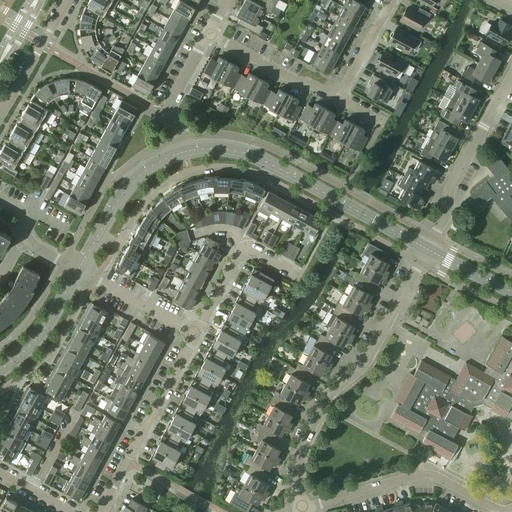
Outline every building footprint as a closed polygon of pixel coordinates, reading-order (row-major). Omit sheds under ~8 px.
[(85,7),(102,17),(105,13),(106,14),(111,9),(96,0),(89,0),(87,3),(89,4),(87,7),(85,7)] [(96,0),(111,9),(113,10),(118,0),(96,0)] [(178,0),(173,9),(189,18),(194,8),(196,3),(189,0),(178,0)] [(244,0),(241,7),(260,17),(264,11),(270,14),(274,7),(262,0),(244,0)] [(346,0),(343,7),(359,15),(365,6),(354,0),(346,0)] [(80,21),(79,29),(95,29),(96,24),(97,20),(100,21),(102,17),(85,7),(82,14),(80,21)] [(237,23),(259,35),(263,27),(257,24),(260,17),(241,7),(236,16),(240,18),(237,23)] [(338,16),(354,25),(359,15),(343,7),(338,16)] [(400,20),(417,30),(424,18),(428,20),(431,14),(419,8),(416,13),(407,8),(400,20)] [(168,19),(183,27),(188,18),(189,18),(173,9),(173,10),(168,19)] [(333,26),(349,34),(354,25),(338,16),(333,26)] [(163,28),(178,37),(183,27),(168,19),(163,28)] [(485,35),(503,45),(510,33),(508,31),(510,26),(500,20),(497,25),(492,22),(485,35)] [(328,35),(344,44),(349,34),(333,26),(328,35)] [(396,27),(393,33),(401,37),(403,31),(396,27)] [(158,38),(173,46),(178,37),(163,28),(158,38)] [(82,44),(85,51),(99,43),(98,43),(97,38),(96,34),(99,33),(99,29),(95,29),(79,29),(80,36),(82,44)] [(387,43),(407,54),(411,47),(416,50),(421,41),(408,34),(406,39),(401,37),(393,33),(387,43)] [(322,45),(339,53),(344,44),(328,35),(322,45)] [(153,47),(168,56),(173,46),(158,38),(153,47)] [(94,63),(101,67),(109,53),(105,50),(102,47),(104,45),(102,41),(98,43),(99,43),(85,51),(89,57),(94,63)] [(478,63),(494,71),(500,60),(492,55),(495,50),(479,41),(476,47),(478,48),(476,52),(482,56),(478,63)] [(284,48),(289,51),(292,45),(287,42),(284,48)] [(101,67),(111,73),(124,49),(122,48),(115,46),(113,45),(109,53),(101,67)] [(317,54),(333,63),(339,53),(322,45),(317,54)] [(148,57),(163,65),(168,56),(153,47),(148,57)] [(383,51),(381,56),(389,60),(392,55),(383,51)] [(308,62),(328,73),(333,63),(317,54),(314,52),(308,62)] [(375,67),(394,77),(398,70),(404,74),(409,65),(397,58),(394,63),(389,60),(381,56),(375,67)] [(142,66),(157,74),(163,65),(148,57),(142,66)] [(212,79),(218,82),(228,62),(219,57),(215,64),(209,61),(203,72),(211,76),(212,79)] [(226,84),(233,88),(240,77),(234,75),(238,67),(228,62),(218,82),(223,85),(226,84)] [(476,76),(487,83),(494,71),(478,63),(474,70),(468,66),(466,70),(464,69),(461,75),(473,82),(476,76)] [(115,71),(120,74),(123,68),(118,65),(115,71)] [(137,75),(153,84),(152,83),(157,74),(142,66),(137,75)] [(242,95),(247,98),(258,78),(248,73),(245,80),(240,77),(233,88),(241,93),(242,95)] [(131,85),(147,94),(153,84),(137,75),(131,85)] [(377,98),(386,103),(393,89),(385,84),(386,82),(373,75),(368,83),(374,86),(372,90),(370,89),(367,95),(375,100),(377,98)] [(53,81),(46,84),(54,98),(56,102),(60,99),(59,96),(63,95),(68,94),(69,78),(61,79),(53,81)] [(76,79),(69,78),(68,94),(68,98),(73,98),(73,95),(78,96),(82,98),(90,84),(84,81),(76,79)] [(256,101),(263,105),(269,94),(264,91),(268,84),(258,78),(247,98),(253,101),(256,101)] [(450,99),(472,111),(478,99),(472,96),(475,90),(458,81),(454,87),(456,88),(450,99)] [(30,100),(47,110),(49,106),(47,104),(50,101),(54,98),(46,84),(40,89),(35,94),(30,100)] [(101,91),(90,84),(82,98),(80,101),(85,105),(83,108),(87,111),(89,112),(101,91)] [(188,94),(200,100),(203,94),(192,87),(188,94)] [(272,111),(277,114),(288,94),(278,89),(274,96),(269,94),(263,105),(271,109),(272,111)] [(286,117),(293,121),(300,110),(294,107),(298,100),(288,94),(277,114),(283,118),(286,117)] [(440,115),(457,124),(460,119),(466,122),(472,111),(450,99),(444,110),(443,109),(440,115)] [(24,110),(45,122),(46,122),(51,113),(47,110),(30,100),(31,101),(29,105),(28,104),(24,110)] [(121,100),(116,110),(131,119),(137,109),(121,100)] [(217,109),(225,113),(228,108),(220,103),(217,109)] [(308,125),(314,128),(324,108),(315,103),(311,110),(305,107),(299,119),(307,123),(308,125)] [(322,131),(329,135),(336,124),(330,121),(334,114),(324,108),(314,128),(319,132),(322,131)] [(22,117),(20,120),(36,130),(38,126),(39,127),(44,122),(45,122),(24,110),(21,116),(22,117)] [(116,111),(111,120),(126,128),(131,119),(116,110),(115,110),(116,111)] [(338,142),(343,145),(354,125),(345,119),(341,127),(336,124),(329,135),(337,139),(338,142)] [(16,124),(13,130),(35,143),(41,133),(36,130),(20,120),(18,124),(16,124)] [(111,120),(106,129),(121,137),(126,128),(111,120)] [(435,141),(451,149),(457,138),(445,131),(448,126),(438,120),(433,130),(439,134),(435,141)] [(511,145),(510,149),(511,150),(511,125),(510,124),(502,139),(511,144),(511,145)] [(352,147),(360,151),(366,140),(360,137),(364,130),(354,125),(343,145),(349,148),(352,147)] [(106,129),(100,139),(116,147),(116,146),(121,137),(106,129)] [(11,136),(8,140),(29,153),(35,143),(13,130),(9,135),(11,136)] [(433,154),(444,161),(451,149),(435,141),(429,137),(420,154),(430,160),(433,154)] [(100,139),(95,148),(111,157),(116,147),(100,139)] [(5,143),(1,149),(21,161),(24,162),(29,153),(8,140),(6,144),(5,143)] [(95,148),(90,158),(106,166),(111,157),(95,148)] [(0,169),(14,177),(17,171),(13,169),(15,165),(16,166),(21,161),(1,149),(0,151),(0,161),(3,164),(0,169)] [(507,217),(510,221),(511,218),(511,174),(496,154),(484,164),(494,175),(470,194),(479,206),(491,197),(507,217)] [(85,167),(100,175),(105,166),(105,167),(106,166),(90,158),(85,167)] [(403,177),(424,188),(428,180),(432,183),(438,172),(418,161),(413,170),(408,167),(403,177)] [(80,177),(95,185),(100,175),(85,167),(80,177)] [(39,187),(44,190),(51,178),(45,175),(39,187)] [(74,186),(89,194),(95,185),(80,177),(74,186)] [(194,181),(198,195),(203,193),(208,192),(213,192),(212,177),(207,177),(207,179),(203,179),(198,180),(194,181)] [(212,177),(213,192),(218,192),(223,192),(228,192),(230,178),(225,178),(221,178),(216,178),(216,177),(212,177)] [(398,198),(418,209),(424,198),(420,196),(424,188),(403,177),(398,186),(403,189),(398,198)] [(230,178),(228,192),(233,193),(238,194),(243,195),(247,181),(243,179),(243,181),(239,180),(234,179),(230,178)] [(177,187),(184,200),(188,198),(193,196),(198,195),(194,181),(190,183),(185,184),(181,186),(181,185),(177,187)] [(247,181),(243,195),(248,197),(253,199),(258,201),(264,189),(260,187),(256,185),(252,183),(252,182),(247,181)] [(44,197),(49,199),(55,188),(51,185),(44,197)] [(69,195),(85,204),(85,203),(89,194),(74,186),(70,195),(69,195)] [(162,198),(171,209),(175,206),(179,203),(184,200),(177,187),(173,189),(173,190),(169,193),(166,195),(162,198)] [(271,212),(279,197),(268,191),(257,211),(268,217),(271,212)] [(63,205),(79,214),(85,204),(69,195),(63,205)] [(281,218),(289,203),(279,197),(271,212),(281,218)] [(151,207),(148,210),(160,220),(163,216),(167,212),(171,209),(162,198),(159,201),(155,204),(152,208),(151,207)] [(292,224),(300,209),(289,203),(281,218),(292,224)] [(302,230),(311,214),(300,209),(292,224),(302,230)] [(141,222),(139,226),(151,232),(153,229),(154,227),(157,229),(162,222),(160,220),(148,210),(145,214),(146,214),(144,218),(141,222)] [(207,225),(213,224),(211,212),(207,213),(203,214),(207,225)] [(225,224),(231,225),(234,213),(230,212),(226,212),(225,224)] [(231,225),(237,227),(241,215),(238,214),(236,214),(234,213),(231,225)] [(201,227),(207,225),(203,214),(198,215),(201,227)] [(312,243),(313,243),(320,230),(317,228),(322,220),(311,214),(302,230),(311,234),(309,238),(310,241),(312,242),(312,243)] [(195,229),(201,227),(198,215),(192,217),(195,229)] [(237,227),(242,229),(248,219),(245,217),(241,215),(237,227)] [(245,234),(250,237),(256,225),(251,222),(245,234)] [(130,240),(147,249),(148,250),(156,235),(151,232),(139,226),(133,237),(132,236),(130,240)] [(175,233),(177,239),(188,236),(187,230),(175,233)] [(0,253),(1,254),(10,237),(0,231),(0,253)] [(261,243),(266,246),(273,234),(267,231),(261,243)] [(266,246),(271,249),(278,237),(273,234),(266,246)] [(178,245),(182,244),(190,241),(188,236),(177,239),(178,245)] [(206,237),(198,252),(216,262),(220,254),(219,253),(220,251),(217,250),(220,245),(206,237)] [(123,255),(135,261),(141,251),(143,252),(145,252),(147,249),(130,240),(128,243),(129,243),(123,255)] [(282,255),(287,257),(294,245),(288,243),(282,255)] [(368,257),(365,264),(386,275),(389,271),(385,269),(388,263),(386,262),(389,255),(369,244),(363,255),(368,257)] [(287,257),(293,261),(299,249),(294,245),(287,257)] [(198,252),(193,262),(210,271),(215,262),(216,262),(198,252)] [(161,263),(166,266),(172,256),(166,253),(161,263)] [(126,277),(130,280),(134,273),(133,270),(131,269),(135,261),(123,255),(117,266),(116,265),(114,269),(127,276),(126,277)] [(193,262),(188,271),(205,280),(210,271),(193,262)] [(355,271),(352,277),(368,286),(371,287),(374,282),(377,284),(380,278),(384,280),(386,275),(365,264),(359,274),(355,271)] [(0,328),(6,324),(13,319),(19,313),(24,306),(29,299),(34,291),(31,290),(39,275),(22,266),(14,282),(13,284),(12,287),(7,293),(3,299),(0,301),(0,328)] [(247,282),(269,294),(270,294),(269,294),(272,289),(272,288),(271,286),(270,286),(273,279),(253,269),(248,277),(249,278),(247,282)] [(188,271),(183,281),(199,290),(205,280),(188,271)] [(147,289),(152,292),(159,280),(153,277),(147,289)] [(353,285),(347,295),(369,307),(372,303),(368,301),(371,295),(365,291),(368,286),(352,277),(349,283),(353,285)] [(183,281),(177,290),(195,300),(194,299),(199,290),(183,281)] [(239,294),(259,305),(262,299),(264,299),(265,299),(266,299),(269,294),(247,282),(245,286),(244,285),(239,294)] [(172,300),(189,309),(190,307),(191,308),(195,300),(177,290),(172,300)] [(338,303),(335,309),(350,317),(353,312),(360,315),(363,309),(367,311),(369,307),(347,295),(342,305),(338,303)] [(232,310),(254,322),(255,322),(254,321),(256,317),(256,315),(256,314),(254,313),(258,307),(238,296),(233,305),(234,306),(232,310)] [(84,314),(102,324),(109,312),(108,312),(93,304),(93,303),(92,304),(91,303),(84,314)] [(326,324),(330,327),(352,339),(354,334),(351,332),(354,326),(350,324),(353,318),(350,317),(335,309),(326,324)] [(224,322),(244,333),(247,326),(249,327),(250,327),(251,326),(254,322),(232,310),(230,314),(229,313),(224,322)] [(80,326),(96,335),(102,324),(84,314),(80,322),(82,323),(80,326)] [(115,331),(121,334),(128,320),(123,318),(115,331)] [(124,334),(130,337),(136,325),(131,322),(124,334)] [(217,337),(239,349),(240,350),(240,349),(239,349),(241,344),(241,343),(241,342),(239,341),(243,335),(223,324),(218,333),(219,333),(217,337)] [(72,335),(90,345),(96,335),(80,326),(79,329),(77,328),(72,335)] [(320,334),(317,340),(333,349),(336,343),(343,347),(346,341),(350,343),(352,339),(330,327),(324,336),(320,334)] [(144,344),(159,352),(164,342),(163,342),(150,335),(150,334),(149,334),(149,335),(147,333),(141,343),(144,345),(144,344)] [(69,347),(85,356),(90,345),(72,335),(69,343),(70,344),(69,347)] [(209,350),(229,360),(232,354),(233,355),(235,355),(236,354),(239,349),(217,337),(215,341),(214,341),(209,350)] [(313,345),(308,355),(329,367),(332,363),(328,361),(332,355),(330,354),(333,349),(317,340),(312,337),(309,343),(313,345)] [(421,444),(450,459),(458,445),(451,441),(458,427),(464,430),(472,416),(469,414),(473,407),(472,403),(482,400),(483,403),(491,408),(490,409),(504,417),(507,413),(511,415),(511,342),(502,337),(486,365),(483,372),(465,362),(456,380),(421,361),(413,375),(410,373),(394,401),(397,403),(390,417),(418,433),(421,428),(428,431),(421,444)] [(139,354),(153,362),(159,352),(144,344),(144,345),(139,354)] [(60,357),(79,367),(85,356),(69,347),(67,350),(65,350),(60,357)] [(204,361),(202,365),(224,377),(226,372),(226,371),(225,369),(224,369),(228,362),(208,352),(203,360),(204,361)] [(126,359),(148,371),(153,362),(139,354),(135,360),(128,356),(126,359)] [(298,363),(295,369),(305,374),(311,377),(313,372),(320,376),(323,369),(327,371),(329,367),(308,355),(302,365),(298,363)] [(57,369),(73,378),(79,367),(60,357),(57,365),(58,366),(57,369)] [(124,370),(143,381),(148,371),(126,359),(124,363),(127,364),(124,370)] [(194,377),(214,388),(217,382),(218,383),(220,383),(221,382),(224,377),(224,378),(224,377),(202,365),(200,369),(199,369),(194,377)] [(291,374),(285,384),(307,396),(309,391),(306,389),(309,383),(302,380),(305,374),(295,369),(290,366),(287,372),(291,374)] [(49,379),(67,389),(73,378),(57,369),(55,372),(53,371),(49,379)] [(116,378),(138,390),(143,381),(124,370),(120,376),(118,375),(116,378)] [(113,389),(133,400),(138,390),(116,378),(114,382),(117,383),(113,389)] [(60,400),(61,400),(67,389),(49,379),(45,387),(47,387),(44,391),(45,392),(45,391),(60,399),(60,400)] [(189,389),(187,393),(209,405),(211,400),(211,399),(210,397),(209,397),(213,390),(193,379),(188,388),(189,389)] [(276,391),(273,397),(290,407),(293,402),(298,404),(301,398),(305,400),(307,396),(285,384),(280,394),(276,391)] [(21,397),(40,407),(46,396),(45,395),(45,396),(30,388),(31,387),(30,387),(28,387),(21,397)] [(106,397),(127,409),(133,400),(113,389),(110,395),(107,394),(106,397)] [(179,405),(199,416),(202,410),(203,410),(205,410),(206,409),(208,405),(209,405),(187,393),(185,397),(184,396),(179,405)] [(73,409),(78,411),(85,399),(80,396),(73,409)] [(18,409),(34,418),(40,407),(21,397),(18,405),(19,406),(18,409)] [(103,409),(122,419),(127,409),(106,397),(104,401),(106,402),(103,409)] [(273,405),(268,415),(290,427),(292,423),(289,421),(292,415),(290,414),(293,408),(290,407),(273,397),(269,403),(273,405)] [(174,416),(172,420),(194,432),(196,428),(196,426),(195,425),(194,424),(197,418),(178,407),(173,416),(174,416)] [(9,419),(28,429),(34,418),(18,409),(16,412),(14,412),(9,419)] [(53,415),(62,419),(65,414),(56,409),(53,415)] [(50,420),(59,425),(62,419),(53,415),(50,420)] [(93,421),(115,433),(120,423),(105,415),(102,421),(94,417),(93,421)] [(255,429),(261,432),(273,439),(276,433),(281,436),(284,430),(287,432),(290,427),(268,415),(263,425),(259,423),(255,429)] [(6,431),(22,440),(28,429),(9,419),(6,427),(8,428),(6,431)] [(164,433),(184,444),(187,437),(188,438),(190,438),(191,437),(193,433),(194,433),(194,432),(172,420),(170,425),(168,424),(164,433)] [(95,434),(110,442),(115,433),(93,421),(91,424),(94,426),(90,432),(95,434)] [(41,436),(50,441),(53,435),(44,430),(41,436)] [(0,437),(0,441),(16,450),(22,440),(6,431),(4,434),(3,433),(0,437)] [(260,443),(256,450),(278,462),(280,457),(277,455),(280,449),(273,446),(276,440),(273,439),(261,432),(256,441),(260,443)] [(82,440),(104,452),(110,442),(95,434),(91,440),(84,436),(82,440)] [(159,444),(157,448),(179,461),(179,460),(181,455),(181,454),(180,453),(179,452),(182,446),(163,435),(158,444),(159,444)] [(37,444),(45,449),(50,441),(41,436),(37,444)] [(84,453),(99,461),(104,452),(82,440),(81,443),(88,447),(84,453)] [(9,462),(10,462),(16,450),(0,441),(0,456),(9,461),(9,462)] [(149,460),(168,471),(172,465),(173,466),(175,466),(176,465),(178,460),(179,461),(157,448),(154,452),(153,452),(149,460)] [(243,463),(249,466),(262,473),(264,468),(269,470),(272,464),(275,466),(278,462),(256,450),(252,456),(248,454),(243,463)] [(28,457),(33,460),(38,462),(41,457),(32,451),(28,457)] [(72,459),(94,471),(99,461),(84,453),(81,459),(74,455),(72,459)] [(74,472),(89,480),(94,471),(72,459),(70,462),(74,464),(71,470),(74,472)] [(26,473),(31,476),(38,462),(33,460),(26,473)] [(244,484),(266,496),(268,492),(265,490),(268,484),(261,480),(264,474),(262,473),(249,466),(246,472),(250,474),(244,484)] [(43,482),(48,485),(55,474),(49,471),(43,482)] [(69,482),(84,490),(89,480),(74,472),(69,481),(69,482)] [(77,500),(78,500),(84,490),(69,482),(69,481),(67,480),(61,490),(64,491),(63,492),(64,492),(78,499),(77,500)] [(229,503),(245,511),(247,511),(252,502),(257,504),(260,498),(263,500),(266,496),(244,484),(241,490),(236,487),(234,489),(235,492),(229,503)] [(0,507),(0,511),(10,511),(16,502),(6,497),(0,507)] [(121,511),(143,511),(147,507),(132,499),(127,507),(125,505),(121,511)] [(398,502),(400,511),(420,511),(421,503),(409,502),(403,504),(402,501),(398,502)] [(10,511),(23,511),(25,508),(16,502),(10,511)] [(389,508),(390,511),(400,511),(398,502),(394,503),(395,506),(389,508)] [(421,503),(420,511),(442,511),(447,505),(443,503),(441,506),(435,503),(421,503)]
